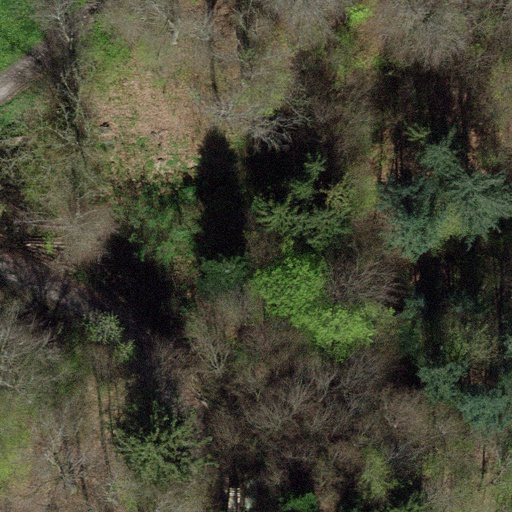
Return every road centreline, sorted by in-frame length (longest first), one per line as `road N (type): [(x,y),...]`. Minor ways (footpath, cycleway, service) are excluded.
road 1 (track): [(0,199),(45,202),(189,312),(160,511)]
road 2 (track): [(0,76),(107,0)]
